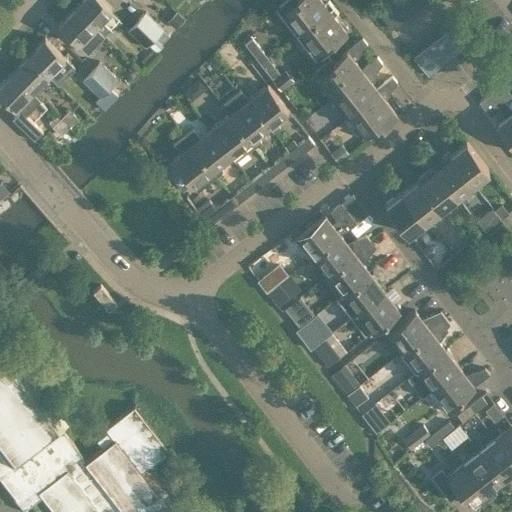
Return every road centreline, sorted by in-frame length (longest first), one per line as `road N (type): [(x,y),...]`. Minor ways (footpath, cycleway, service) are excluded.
road 1 (residential): [(367,511),(193,287)]
road 2 (residential): [(511,380),(347,166)]
road 3 (residential): [(193,287),(158,281),(122,259),(0,117)]
road 4 (residential): [(193,287),(347,166)]
road 5 (residential): [(347,166),(454,83)]
